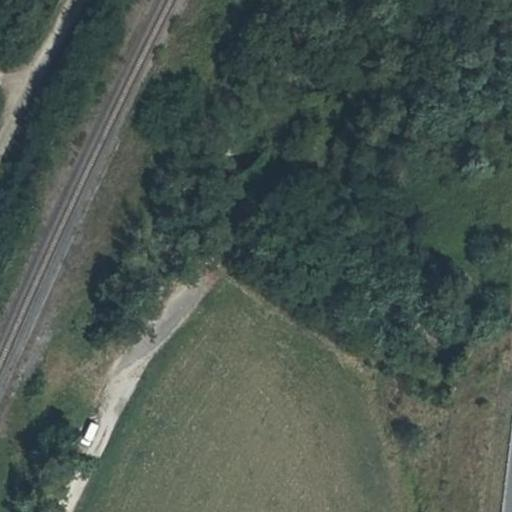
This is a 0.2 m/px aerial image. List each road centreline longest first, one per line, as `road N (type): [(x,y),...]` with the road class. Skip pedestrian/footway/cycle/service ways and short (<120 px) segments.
road 1 (track): [(371,37),(332,131),(306,160),(253,189),(156,339),(69,511)]
road 2 (unclassified): [(71,0),(0,139)]
